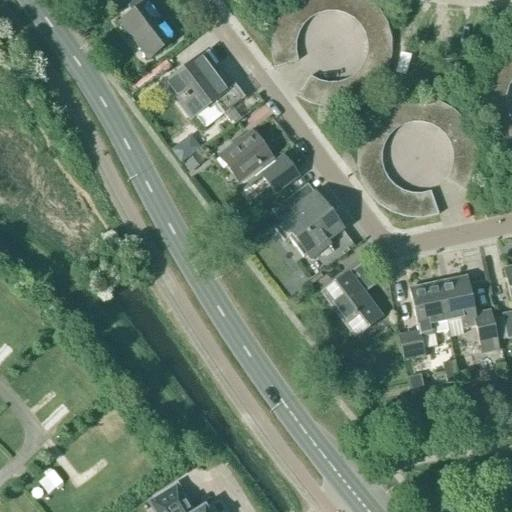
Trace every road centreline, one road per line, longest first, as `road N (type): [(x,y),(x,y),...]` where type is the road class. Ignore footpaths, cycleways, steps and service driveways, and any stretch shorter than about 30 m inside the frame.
road 1 (secondary): [(355,498),(243,341),(124,137),(26,0)]
road 2 (residential): [(204,0),(393,251),(511,228)]
